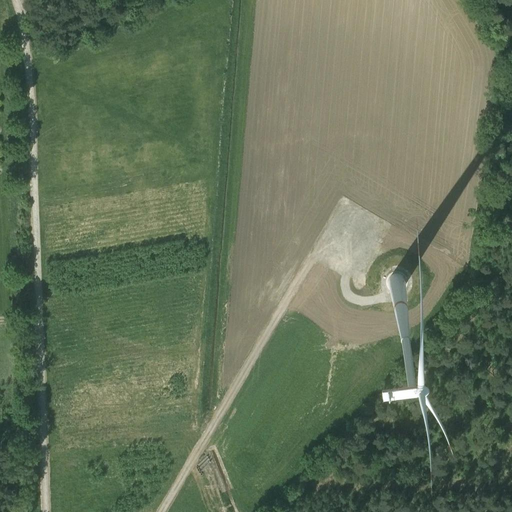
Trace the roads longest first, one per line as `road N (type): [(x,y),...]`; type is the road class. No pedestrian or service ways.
road 1 (track): [(47,511),(30,49),(17,0)]
road 2 (track): [(160,511),(346,198)]
